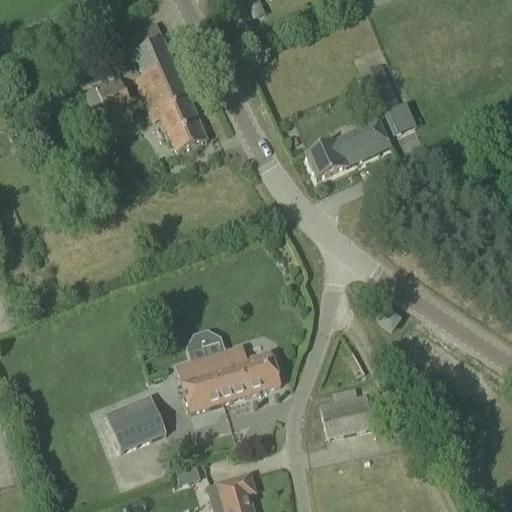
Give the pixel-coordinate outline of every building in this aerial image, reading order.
[(254,33),(239,0),(217,0),(236,41),(254,33)] [(156,28),(137,36),(114,46),(121,61),(131,56),(142,82),(135,85),(153,126),(161,122),(177,158),(206,146),(156,28)] [(398,111),(386,85),(380,70),(357,80),(363,95),(375,122),(398,111)] [(118,83),(95,94),(108,124),(132,114),(118,83)] [(347,162),(373,150),(376,157),(389,151),(377,124),(304,158),(316,184),(344,171),(343,170),(350,167),(347,162)] [(398,324),(384,315),(378,326),(391,335),(398,324)] [(280,390),(270,357),(245,364),(241,351),(175,371),(189,418),(280,390)] [(149,446),(165,439),(150,401),(120,414),(125,426),(140,420),(149,444),(148,444),(149,446)] [(366,402),(319,412),(326,443),(373,433),(366,402)] [(185,475),(175,478),(179,491),(189,488),(185,475)] [(251,511),(248,500),(255,498),(249,479),(216,489),(216,490),(206,492),(211,511),(251,511)]
